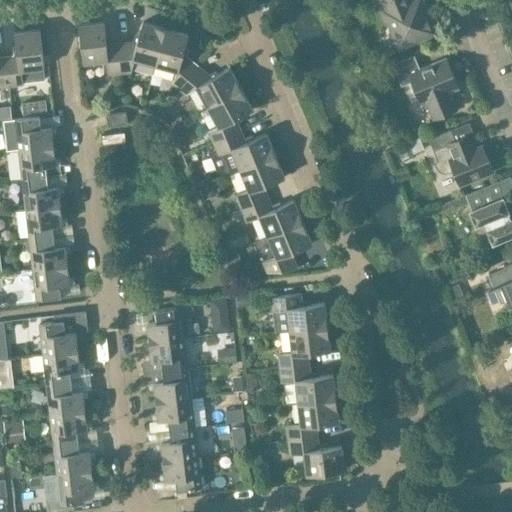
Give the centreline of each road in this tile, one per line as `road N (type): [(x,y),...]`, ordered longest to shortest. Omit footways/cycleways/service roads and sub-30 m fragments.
road 1 (residential): [(130,511),(88,125),(68,101),(57,0)]
road 2 (residential): [(246,0),(357,272),(382,481)]
road 3 (residential): [(172,511),(382,481)]
road 4 (residential): [(511,117),(461,0)]
